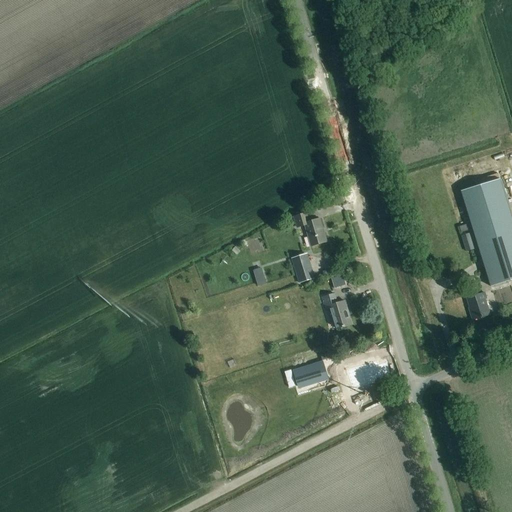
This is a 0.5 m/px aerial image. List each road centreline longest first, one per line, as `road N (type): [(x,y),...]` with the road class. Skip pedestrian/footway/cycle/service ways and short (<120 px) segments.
road 1 (unclassified): [(297,0),(412,388)]
road 2 (track): [(413,392),(182,511)]
road 3 (unclassified): [(412,388),(449,511)]
